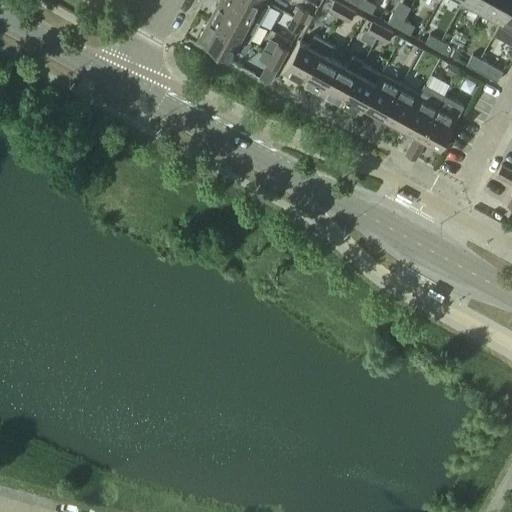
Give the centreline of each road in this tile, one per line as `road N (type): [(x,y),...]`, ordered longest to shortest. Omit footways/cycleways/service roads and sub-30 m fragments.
road 1 (tertiary): [(123,85),(511,301)]
road 2 (tertiary): [(0,17),(123,85)]
